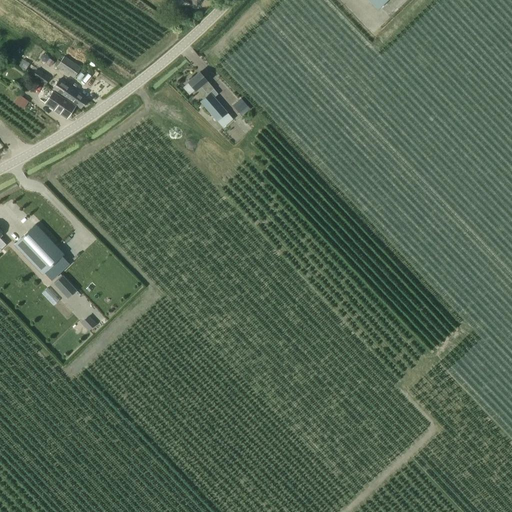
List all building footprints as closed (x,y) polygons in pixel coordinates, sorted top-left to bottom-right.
[(367,0),(377,10),(388,0),(367,0)] [(64,56),(57,67),(74,78),(81,68),(64,56)] [(30,64),(23,59),(18,68),(24,72),(30,64)] [(50,78),(37,69),(32,77),(45,86),(50,78)] [(218,94),(207,81),(199,72),(187,82),(188,83),(183,87),(189,94),(194,90),(195,91),(201,86),(207,94),(199,101),(216,119),(226,111),(214,97),(218,94)] [(58,80),(52,90),(81,109),(87,99),(58,80)] [(75,106),(53,92),(45,104),(67,118),(75,106)] [(20,95),(15,103),(24,108),(29,100),(20,95)] [(241,98),(232,105),(238,112),(247,105),(241,98)] [(232,117),(226,111),(216,119),(222,126),(232,117)] [(63,254),(35,225),(14,244),(42,274),(45,271),(52,279),(70,263),(62,255),(63,254)]
